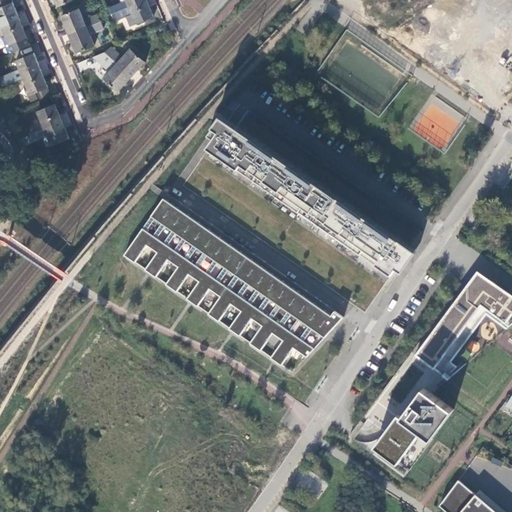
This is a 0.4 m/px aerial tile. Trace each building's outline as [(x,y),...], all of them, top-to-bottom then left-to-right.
[(0,0),(0,27),(19,20),(10,0),(0,0)] [(113,14),(145,0),(126,0),(127,1),(111,8),(113,14)] [(154,17),(146,0),(145,0),(113,14),(116,22),(127,18),(131,27),(154,17)] [(22,25),(28,22),(23,9),(17,12),(22,25)] [(61,16),(69,34),(104,20),(105,20),(101,13),(83,20),(78,9),(61,16)] [(30,45),(19,20),(0,27),(0,36),(5,35),(12,53),(30,45)] [(104,20),(69,34),(77,53),(94,46),(89,35),(107,27),(104,20)] [(106,53),(131,77),(144,62),(135,54),(130,49),(122,58),(110,48),(106,53)] [(105,53),(96,56),(111,70),(104,78),(117,91),(131,77),(106,53),(105,53)] [(23,78),(40,71),(33,54),(16,61),(20,71),(0,79),(0,85),(1,87),(23,78)] [(48,88),(40,71),(23,78),(30,96),(48,88)] [(28,135),(61,122),(55,104),(37,112),(41,121),(25,128),(28,135)] [(236,125),(223,115),(208,136),(212,138),(214,140),(210,147),(208,150),(317,226),(391,277),(397,268),(398,269),(403,272),(418,252),(415,249),(412,247),(402,241),(367,216),(362,213),(345,201),(338,196),(307,174),(271,149),(241,128),(236,125)] [(68,138),(61,122),(28,135),(22,138),(25,146),(47,137),(51,145),(68,138)] [(294,348),(307,357),(344,318),(335,312),(333,316),(164,198),(125,254),(136,262),(148,245),(158,251),(146,269),(157,277),(169,260),(178,267),(167,283),(178,291),(190,274),(199,281),(188,298),(198,305),(210,289),(221,296),(209,313),(220,321),(232,304),(242,311),(230,328),(240,335),(252,318),(262,325),(250,342),(261,350),(273,333),(282,340),(270,358),(282,366),(294,348)] [(446,312),(413,353),(449,379),(511,322),(511,295),(476,273),(446,312)] [(421,383),(432,388),(436,379),(433,378),(435,371),(427,368),(421,383)] [(400,413),(376,446),(399,463),(422,431),(433,439),(455,409),(425,387),(414,402),(415,402),(412,406),(412,405),(404,416),(400,413)] [(497,511),(459,479),(440,505),(448,511),(497,511)]
